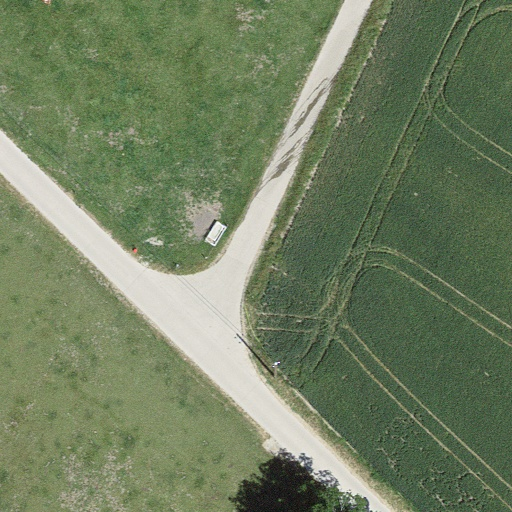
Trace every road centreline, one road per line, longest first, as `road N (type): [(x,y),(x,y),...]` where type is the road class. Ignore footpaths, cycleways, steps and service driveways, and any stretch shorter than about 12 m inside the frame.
road 1 (unclassified): [(0,148),(207,333),(388,511)]
road 2 (track): [(361,0),(207,333)]
